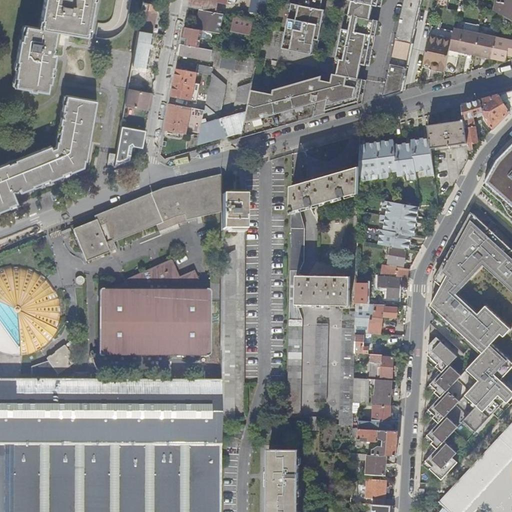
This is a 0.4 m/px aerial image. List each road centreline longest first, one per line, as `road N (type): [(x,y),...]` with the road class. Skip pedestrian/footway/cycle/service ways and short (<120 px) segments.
road 1 (residential): [(405,511),(419,274),(482,151),(511,121)]
road 2 (residential): [(146,181),(511,79)]
road 3 (residential): [(179,0),(146,181)]
road 4 (residential): [(0,239),(146,181)]
road 5 (unknown): [(105,197),(122,119),(113,83),(117,54)]
